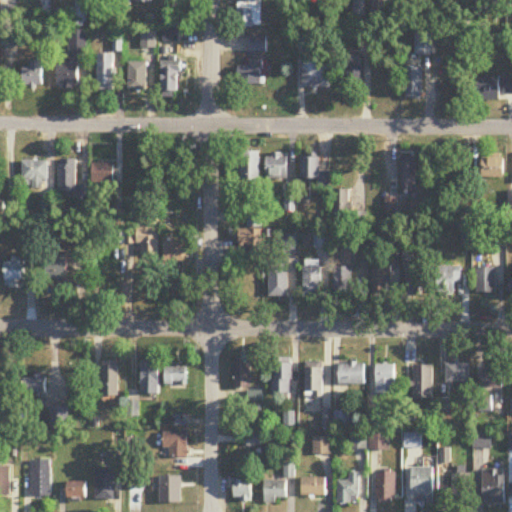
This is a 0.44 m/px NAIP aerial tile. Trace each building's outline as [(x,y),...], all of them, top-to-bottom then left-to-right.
[(59,0),(48,0),(40,0),(40,16),(58,16),(59,0)] [(236,29),(260,29),(260,0),(244,0),(244,5),(236,5),(236,29)] [(179,16),(159,16),(159,28),(179,28),(179,16)] [(2,48),(18,48),(18,24),(2,24),(2,48)] [(84,32),(69,33),(70,65),(58,65),(58,88),(85,87),(84,32)] [(156,51),(156,34),(141,34),(141,51),(156,51)] [(416,56),(433,56),(433,34),(416,34),(416,56)] [(249,39),(249,54),(265,54),(265,39),(249,39)] [(98,56),(98,93),(114,93),(114,56),(98,56)] [(363,88),(362,59),(348,59),(349,89),(363,88)] [(304,90),(330,90),(330,67),(318,67),(318,61),(304,61),(304,90)] [(263,62),(248,62),(248,69),(238,69),(238,87),(263,87),(263,62)] [(30,69),(24,69),(24,88),(43,88),(43,63),(30,63),(30,69)] [(128,92),(147,92),(147,65),(128,65),(128,92)] [(162,99),(180,99),(180,67),(162,67),(162,99)] [(405,102),(422,102),(422,69),(405,69),(405,102)] [(478,102),(502,102),(502,87),(478,87),(478,102)] [(241,184),(260,184),(260,155),(241,155),(241,184)] [(287,181),(287,155),(267,155),(267,181),(287,181)] [(320,159),(301,159),(301,181),(317,181),(317,189),(329,189),(329,173),(320,173),(320,159)] [(402,159),(402,194),(417,194),(417,159),(402,159)] [(483,159),(483,179),(506,179),(506,159),(483,159)] [(76,161),(58,161),(58,195),(76,195),(76,161)] [(47,163),(22,163),(22,188),(47,188),(47,163)] [(92,185),(114,185),(114,166),(92,166),(92,185)] [(334,224),(350,224),(350,192),(334,192),(334,224)] [(397,199),(386,199),(386,229),(397,229),(397,199)] [(438,229),(466,229),(466,210),(438,210),(438,229)] [(238,232),(238,251),(262,251),(262,232),(238,232)] [(314,249),(332,249),(332,232),(314,232),(314,249)] [(297,235),(282,234),(282,253),(297,254),(297,235)] [(164,263),(187,263),(187,242),(164,242),(164,263)] [(67,281),(67,257),(43,257),(43,281),(67,281)] [(4,285),(25,285),(25,259),(4,259),(4,285)] [(427,294),(427,259),(413,259),(413,294),(427,294)] [(304,262),(304,297),(321,297),(321,262),(304,262)] [(391,262),(372,262),(372,293),(391,293),(391,262)] [(270,297),(287,297),(287,268),(270,268),(270,297)] [(438,268),(438,296),(457,296),(457,284),(462,284),(462,268),(438,268)] [(334,269),(334,296),(352,296),(352,269),(334,269)] [(496,269),(477,269),(477,294),(496,294),(496,269)] [(273,396),(291,396),(291,359),(273,359),(273,396)] [(234,389),(251,389),(251,360),(234,360),(234,389)] [(101,394),(118,394),(118,362),(101,362),(101,394)] [(323,363),(305,363),(305,398),(323,398),(323,363)] [(158,396),(158,364),(141,364),(141,396),(158,396)] [(339,386),(366,386),(366,365),(339,365),(339,386)] [(447,384),(470,384),(470,365),(447,366),(447,384)] [(395,366),(376,366),(376,396),(395,396),(395,366)] [(413,367),(413,401),(433,401),(433,367),(413,367)] [(186,386),(186,369),(165,369),(165,386),(186,386)] [(484,390),(504,390),(504,371),(484,371),(484,390)] [(23,408),(46,408),(46,386),(23,386),(23,408)] [(261,394),(249,392),(247,400),(259,403),(261,394)] [(350,412),(334,412),(334,429),(350,429),(350,412)] [(387,414),(368,414),(368,431),(387,431),(387,414)] [(186,428),(186,417),(172,418),(172,428),(186,428)] [(188,459),(188,434),(164,434),(164,459),(188,459)] [(474,451),(491,451),(491,435),(474,435),(474,451)] [(389,450),(389,436),(348,436),(348,450),(389,450)] [(331,456),(331,438),(314,438),(314,456),(331,456)] [(50,498),(50,462),(30,462),(30,498),(50,498)] [(10,468),(0,467),(0,497),(10,497),(10,468)] [(412,504),(435,504),(435,469),(412,469),(412,504)] [(114,471),(95,471),(95,501),(114,501),(114,471)] [(483,473),(483,506),(504,506),(504,478),(495,478),(495,473),(483,473)] [(338,505),(359,505),(359,474),(349,474),(349,482),(338,482),(338,505)] [(395,475),(377,475),(377,506),(395,506),(395,475)] [(454,506),(471,506),(471,476),(454,476),(454,506)] [(181,478),(161,478),(161,505),(181,505),(181,478)] [(326,479),(301,479),(301,498),(326,498),(326,479)] [(235,481),(235,503),(252,503),(252,481),(235,481)] [(265,503),(287,503),(287,482),(265,482),(265,503)] [(68,500),(87,500),(87,484),(68,484),(68,500)]
